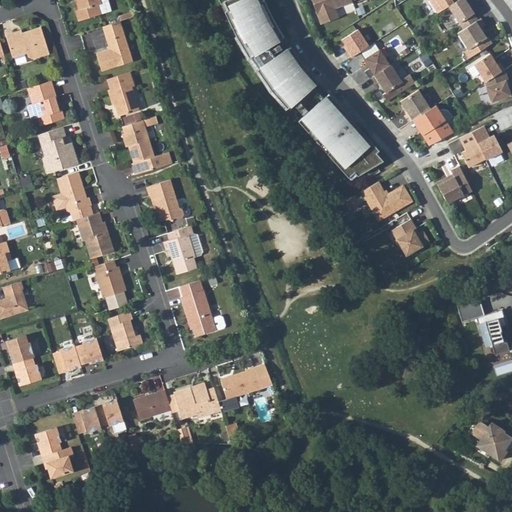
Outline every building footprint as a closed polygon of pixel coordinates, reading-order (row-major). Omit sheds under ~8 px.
[(99,0),(75,0),(79,11),(76,12),(79,22),(100,15),(98,6),(101,5),(99,0)] [(98,6),(100,15),(111,12),(107,0),(99,0),(101,5),(98,6)] [(217,0),(234,38),(246,59),(271,90),(287,108),(318,81),(303,64),(291,46),(288,48),(282,38),(284,36),(270,17),(267,12),(261,0),(217,0)] [(351,1),(351,0),(310,0),(320,24),(338,18),(334,9),(352,2),(351,1)] [(428,0),(437,13),(447,6),(457,0),(428,0)] [(473,13),(464,0),(457,0),(447,6),(462,29),(477,20),(473,14),(473,13)] [(484,25),(480,18),(477,20),(462,29),(457,33),(467,50),(464,53),(468,59),(492,44),(488,37),(486,38),(479,28),(484,25)] [(131,60),(119,21),(101,27),(108,49),(96,53),(101,70),(131,60)] [(15,32),(5,35),(14,63),(28,59),(32,60),(51,55),(42,27),(22,33),(23,37),(20,39),(19,35),(15,32)] [(346,51),(350,58),(368,46),(357,29),(341,40),(347,50),(346,51)] [(21,30),(15,32),(19,35),(20,39),(23,37),(22,33),(21,30)] [(364,72),(369,79),(371,77),(390,65),(392,63),(388,56),(385,58),(379,49),(363,60),(369,68),(364,72)] [(484,82),(504,70),(499,63),(496,65),(489,54),(473,64),(484,82)] [(382,95),(386,101),(398,93),(394,87),(402,82),(390,65),(371,77),(375,84),(378,82),(385,92),(382,95)] [(508,80),(504,69),(504,70),(484,82),(481,84),(488,103),(510,96),(507,86),(505,81),(508,80)] [(128,72),(107,79),(110,89),(108,90),(112,103),(114,103),(118,115),(137,109),(130,88),(133,87),(128,72)] [(52,80),(29,87),(31,95),(37,93),(40,102),(34,104),(27,106),(32,120),(38,118),(40,127),(65,119),(63,110),(62,111),(57,96),(48,100),(45,91),(55,88),(52,80)] [(55,88),(45,91),(48,100),(57,96),(55,88)] [(404,116),(408,123),(412,120),(417,117),(430,108),(418,90),(400,101),(408,113),(404,116)] [(37,93),(31,95),(34,104),(40,102),(37,93)] [(367,179),(381,171),(375,165),(387,159),(329,93),(298,121),(351,180),(362,173),(367,179)] [(421,134),(428,145),(444,137),(453,133),(435,105),(430,108),(417,117),(426,131),(421,134)] [(154,116),(141,120),(143,127),(156,123),(154,116)] [(417,117),(412,120),(421,134),(426,131),(417,117)] [(141,120),(122,126),(124,133),(121,134),(123,141),(126,140),(134,163),(130,164),(134,175),(171,163),(167,152),(152,157),(143,127),(141,120)] [(64,126),(38,134),(45,155),(45,160),(49,175),(81,165),(74,144),(66,146),(63,139),(68,137),(64,126)] [(483,126),(471,132),(485,159),(485,160),(502,151),(493,135),(489,137),(483,126)] [(485,159),(471,132),(459,138),(465,151),(460,153),(468,167),(485,159)] [(471,191),(459,166),(450,171),(453,177),(446,180),(445,178),(435,183),(447,203),(471,191)] [(78,171),(57,178),(62,192),(52,195),(57,209),(66,206),(67,209),(70,212),(73,220),(76,219),(93,214),(91,206),(89,197),(87,198),(78,171)] [(170,179),(146,187),(148,195),(150,195),(154,208),(158,207),(162,220),(168,218),(172,219),(182,216),(183,214),(181,207),(178,206),(170,179)] [(361,191),(378,221),(411,201),(402,185),(388,194),(385,195),(383,191),(378,182),(361,191)] [(360,204),(355,195),(344,201),(349,210),(360,204)] [(0,209),(0,219),(2,224),(10,222),(6,210),(3,209),(0,209)] [(102,222),(99,212),(93,214),(76,219),(83,241),(86,240),(92,258),(114,251),(108,233),(104,234),(100,223),(102,222)] [(398,248),(400,248),(405,256),(429,242),(422,231),(415,235),(412,230),(415,229),(410,219),(390,231),(395,239),(393,241),(398,248)] [(102,222),(100,223),(104,234),(108,233),(105,221),(102,222)] [(190,225),(166,233),(168,240),(163,241),(166,250),(168,249),(176,274),(196,268),(193,256),(194,256),(199,254),(201,251),(196,233),(193,232),(192,232),(190,225)] [(6,241),(0,242),(0,271),(10,269),(7,259),(11,258),(6,241)] [(113,260),(93,266),(103,298),(126,291),(122,278),(118,279),(117,276),(120,275),(118,267),(115,267),(113,260)] [(184,295),(180,296),(188,322),(191,321),(193,327),(196,335),(216,329),(224,326),(225,325),(222,315),(220,314),(212,317),(203,289),(200,280),(181,286),(184,295)] [(20,281),(4,286),(8,300),(6,300),(0,302),(0,318),(27,310),(21,291),(23,291),(20,281)] [(479,299),(456,306),(461,323),(476,318),(485,348),(492,346),(495,355),(510,351),(507,341),(504,342),(499,328),(507,326),(503,315),(498,316),(497,311),(483,316),(479,299)] [(108,318),(119,351),(146,343),(144,335),(142,336),(140,337),(139,332),(135,320),(136,320),(133,310),(108,318)] [(24,335),(8,340),(11,350),(8,351),(12,363),(15,362),(31,357),(33,356),(29,342),(26,343),(24,335)] [(75,347),(80,364),(90,360),(91,363),(103,359),(96,338),(82,342),(83,345),(75,347)] [(60,352),(53,354),(58,371),(68,367),(69,370),(81,366),(80,364),(75,347),(74,345),(60,349),(60,352)] [(31,357),(15,362),(18,372),(15,373),(19,385),(40,378),(35,364),(34,364),(31,357)] [(272,385),(263,363),(245,370),(245,371),(220,380),(226,400),(219,402),(221,410),(222,414),(239,408),(236,398),(272,385)] [(219,402),(213,386),(206,388),(205,386),(204,386),(191,390),(190,386),(174,391),(175,395),(180,411),(183,420),(197,415),(198,417),(221,410),(219,402)] [(167,397),(165,389),(132,399),(139,419),(171,410),(167,397)] [(180,411),(175,395),(167,397),(171,410),(172,413),(180,411)] [(107,405),(95,409),(100,425),(109,423),(110,426),(123,422),(117,399),(107,403),(107,405)] [(84,412),(73,416),(78,432),(86,430),(87,432),(101,428),(100,425),(95,409),(95,406),(83,410),(84,412)] [(236,421),(225,424),(229,435),(239,432),(236,421)] [(506,445),(511,448),(511,436),(505,433),(505,432),(503,429),(491,423),(489,427),(481,422),(474,429),(469,437),(479,442),(478,445),(486,450),(487,452),(486,454),(500,462),(506,451),(503,450),(506,445)] [(56,426),(35,433),(38,444),(41,444),(44,455),(61,450),(58,441),(60,440),(56,426)] [(177,429),(181,443),(184,442),(190,442),(185,427),(177,429)] [(476,448),(486,454),(487,452),(486,450),(478,445),(476,448)] [(59,450),(44,455),(51,476),(72,470),(68,457),(73,455),(70,447),(59,450)] [(65,491),(63,483),(55,485),(58,495),(65,491)]
